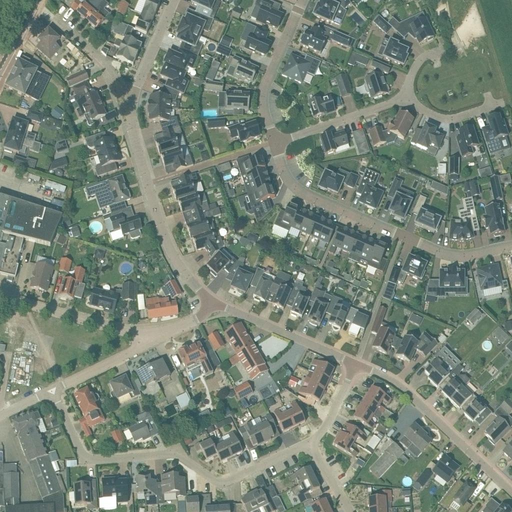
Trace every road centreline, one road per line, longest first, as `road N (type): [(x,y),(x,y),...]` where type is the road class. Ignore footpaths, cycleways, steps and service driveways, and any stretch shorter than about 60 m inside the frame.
road 1 (residential): [(51,391),(86,456),(154,449),(222,481),(308,441)]
road 2 (residential): [(511,247),(451,255),(399,235),(290,186),(274,142)]
road 3 (residential): [(214,303),(160,228),(129,122),(132,95)]
road 4 (residential): [(511,489),(417,399),(355,365)]
road 5 (residential): [(355,365),(214,303)]
road 6 (residential): [(143,344),(134,332),(0,296)]
road 7 (residential): [(274,142),(265,87),(303,0)]
road 8 (residential): [(411,99),(274,142)]
road 9 (residential): [(132,95),(33,2)]
